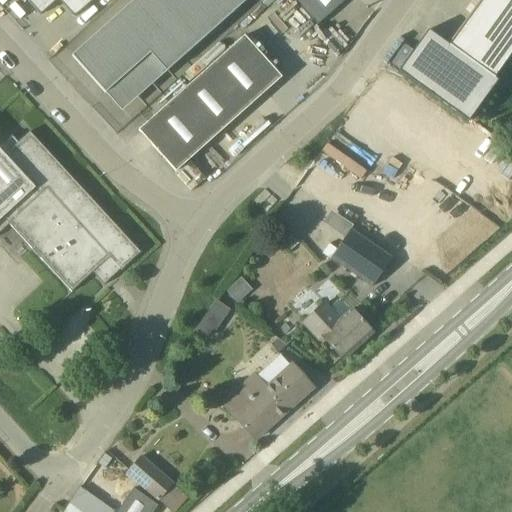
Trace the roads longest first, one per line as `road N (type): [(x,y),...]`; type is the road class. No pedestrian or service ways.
road 1 (secondary): [(250,511),(511,286)]
road 2 (unclassified): [(184,232),(198,210),(329,98),(401,0)]
road 3 (unclassified): [(57,487),(124,380),(184,232)]
road 4 (unclassified): [(184,232),(0,44)]
